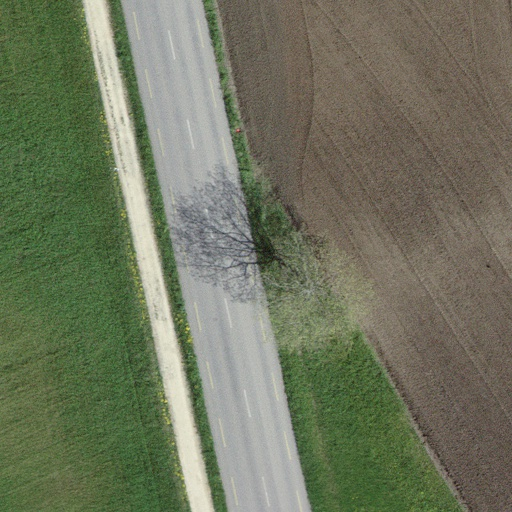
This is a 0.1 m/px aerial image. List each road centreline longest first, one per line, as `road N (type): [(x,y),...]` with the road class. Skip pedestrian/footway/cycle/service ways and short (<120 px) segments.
road 1 (track): [(91,0),(201,511)]
road 2 (tertiary): [(160,0),(267,511)]
